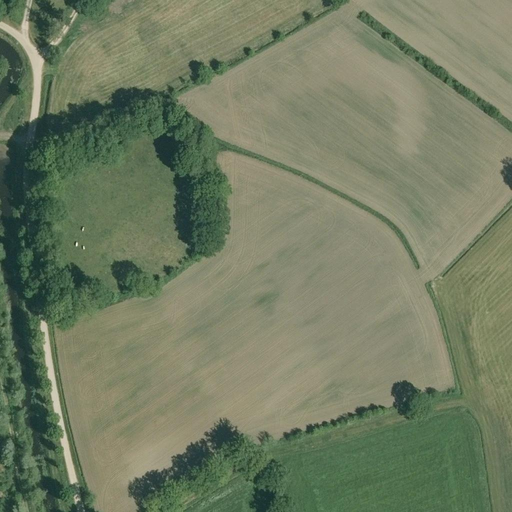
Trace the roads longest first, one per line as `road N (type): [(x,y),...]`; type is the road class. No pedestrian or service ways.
road 1 (track): [(82,511),(31,241),(35,55),(0,25)]
road 2 (track): [(171,511),(251,462),(462,403),(478,408),(488,427),(500,511)]
